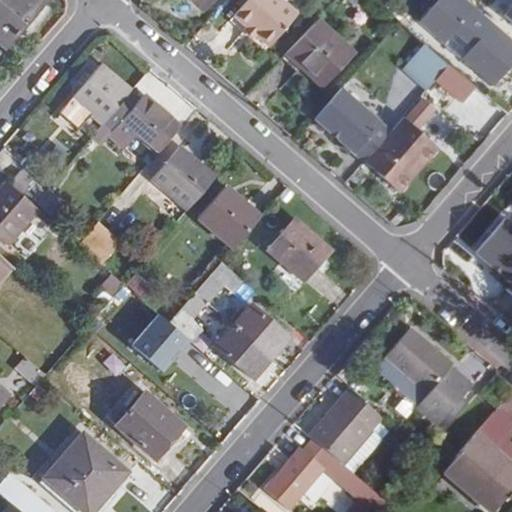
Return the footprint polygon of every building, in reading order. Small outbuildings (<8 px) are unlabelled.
[(0,0),(0,40),(8,47),(30,23),(19,13),(14,20),(0,9),(0,8),(6,2),(3,0),(0,0)] [(0,9),(14,20),(19,13),(30,23),(45,5),(39,0),(3,0),(6,2),(0,8),(0,9)] [(196,0),(206,9),(214,0),(196,0)] [(276,4),(279,1),(277,0),(248,0),(234,16),(267,47),(293,18),(276,4)] [(511,64),(511,40),(465,0),(437,0),(419,21),(444,43),(454,32),(472,47),(462,59),(494,86),(511,64)] [(325,88),(357,53),(318,19),(286,53),(325,88)] [(425,44),(404,68),(427,88),(448,64),(441,57),(425,44)] [(106,125),(135,92),(104,65),(75,99),(106,125)] [(342,88),(315,119),(317,120),(317,124),(323,129),(327,129),(343,143),(343,146),(348,152),(354,153),(381,122),(342,88)] [(147,97),(144,99),(135,92),(106,125),(95,138),(105,147),(112,138),(128,152),(142,135),(158,148),(178,125),(173,120),(148,99),(147,97)] [(159,94),(148,99),(173,120),(180,112),(159,94)] [(391,131),(365,161),(399,191),(438,146),(416,128),(434,107),(424,98),(407,119),(403,116),(391,131)] [(381,122),(354,153),(365,161),(391,131),(381,122)] [(153,178),(189,209),(216,178),(180,147),(153,178)] [(47,194),(22,172),(10,186),(35,207),(37,205),(47,194)] [(35,207),(10,186),(7,183),(0,191),(0,236),(8,244),(38,210),(35,207)] [(200,218),(236,248),(263,217),(227,187),(200,218)] [(53,219),(65,206),(48,192),(47,194),(37,205),(53,219)] [(304,285),(332,253),(295,221),(267,253),(304,285)] [(505,290),(505,289),(511,281),(511,229),(503,221),(473,255),(497,275),(493,280),(505,290)] [(122,244),(99,224),(80,246),(103,266),(122,244)] [(0,279),(12,266),(0,254),(0,279)] [(223,287),(235,297),(246,284),(222,264),(196,294),(208,303),(223,287)] [(110,275),(96,295),(109,304),(123,285),(110,275)] [(138,276),(129,286),(148,303),(157,293),(138,276)] [(205,331),(193,320),(208,303),(196,294),(170,324),(190,341),(194,344),(205,331)] [(271,359),(288,339),(250,306),(233,325),(271,359)] [(163,372),(190,341),(170,324),(159,314),(132,345),(163,372)] [(216,346),(254,379),(271,359),(233,325),(216,346)] [(452,367),(456,363),(414,327),(389,356),(431,392),(419,404),(441,422),(474,386),(452,367)] [(179,369),(203,384),(213,369),(188,354),(179,369)] [(46,374),(25,356),(17,367),(37,385),(46,374)] [(431,392),(389,356),(380,365),(402,384),(399,386),(419,404),(431,392)] [(77,368),(71,376),(100,401),(107,392),(77,368)] [(0,403),(10,392),(0,382),(0,403)] [(370,428),(382,415),(351,387),(309,435),(357,476),(386,442),(370,428)] [(116,425),(154,458),(185,425),(145,391),(128,411),(116,425)] [(122,405),(110,419),(116,425),(128,411),(122,405)] [(511,432),(489,414),(436,475),(478,511),(489,511),(511,486),(511,475),(490,456),(511,432)] [(83,511),(93,511),(128,472),(83,433),(44,478),(83,511)] [(375,511),(385,501),(357,476),(321,446),(311,458),(325,471),(359,501),(349,511),(375,511)] [(284,511),(288,511),(325,471),(311,458),(299,448),(261,492),(284,511)] [(52,511),(17,482),(5,497),(13,504),(22,511),(52,511)]
